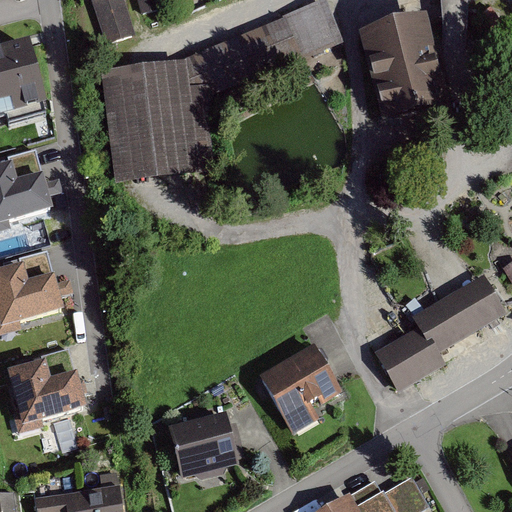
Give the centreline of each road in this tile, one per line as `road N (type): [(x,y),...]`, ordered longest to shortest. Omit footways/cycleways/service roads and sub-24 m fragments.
road 1 (unclassified): [(406,433),(359,353),(349,224),(357,142),(352,0)]
road 2 (track): [(167,199),(189,223),(223,236),(395,218),(445,195),(493,156),(511,110)]
road 3 (residential): [(48,0),(104,398)]
road 4 (residential): [(278,511),(406,433)]
road 5 (residential): [(406,433),(511,370)]
